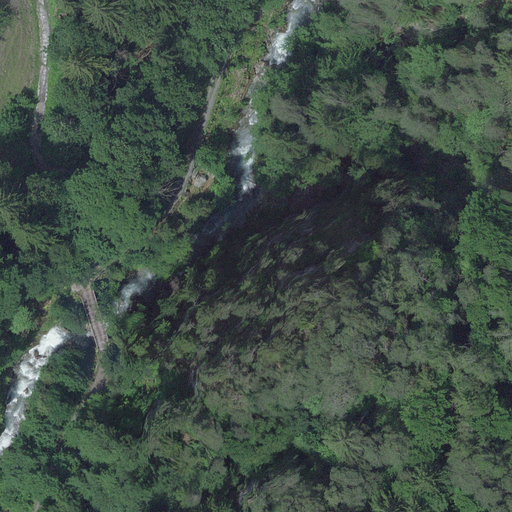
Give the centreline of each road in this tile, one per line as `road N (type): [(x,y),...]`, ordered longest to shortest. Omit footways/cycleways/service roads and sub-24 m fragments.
road 1 (track): [(247,0),(181,183),(86,277),(103,370),(37,511)]
road 2 (track): [(204,0),(148,64),(106,160),(65,180),(43,171),(35,153),(44,69),(40,0)]
